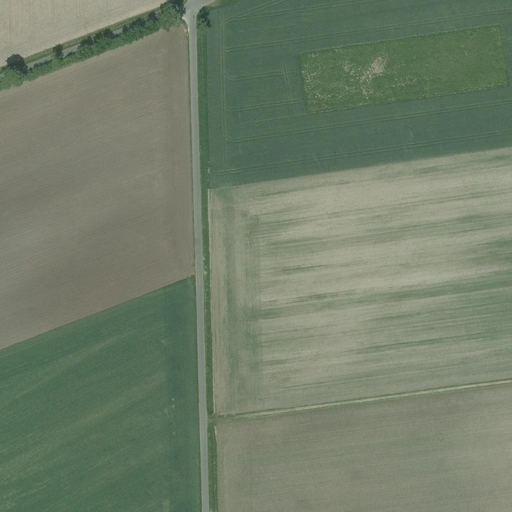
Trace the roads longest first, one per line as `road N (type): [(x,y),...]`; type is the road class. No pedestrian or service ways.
road 1 (unclassified): [(205,511),(192,6)]
road 2 (unclassified): [(0,78),(192,6)]
